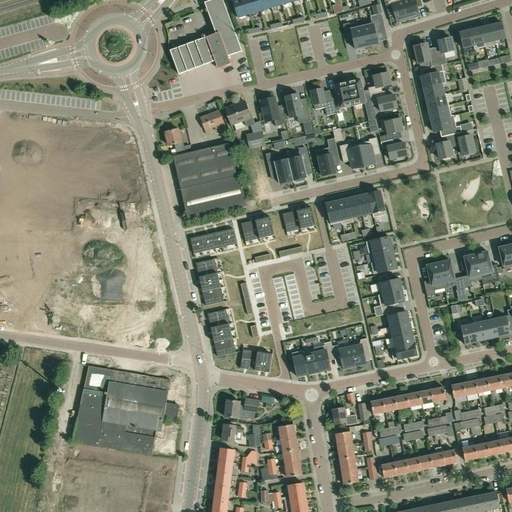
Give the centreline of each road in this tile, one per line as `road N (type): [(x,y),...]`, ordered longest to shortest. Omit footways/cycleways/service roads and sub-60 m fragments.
road 1 (residential): [(398,54),(424,166),(279,202)]
road 2 (tertiary): [(199,362),(140,114)]
road 3 (residential): [(511,228),(408,252),(435,366)]
road 4 (residential): [(0,335),(199,362)]
road 5 (residential): [(327,510),(511,472)]
road 6 (residential): [(398,54),(257,87)]
road 7 (residential): [(509,0),(400,33),(398,54)]
road 8 (tertiary): [(187,511),(201,378)]
road 9 (residential): [(308,392),(435,366)]
